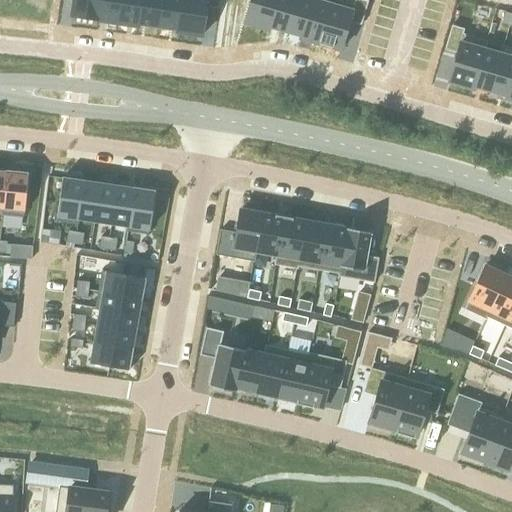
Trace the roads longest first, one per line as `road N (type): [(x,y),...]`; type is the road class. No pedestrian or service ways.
road 1 (residential): [(511,134),(271,68),(192,71),(0,43)]
road 2 (residential): [(160,394),(359,442),(511,493)]
road 3 (residential): [(203,162),(384,199),(511,239)]
road 4 (unclassified): [(212,119),(353,146),(511,192)]
road 5 (residential): [(160,394),(203,162)]
road 6 (residential): [(0,136),(203,162)]
road 7 (unclassified): [(170,111),(79,86),(0,86)]
road 8 (unclassified): [(0,91),(115,115),(170,111)]
road 9 (residential): [(0,373),(160,394)]
